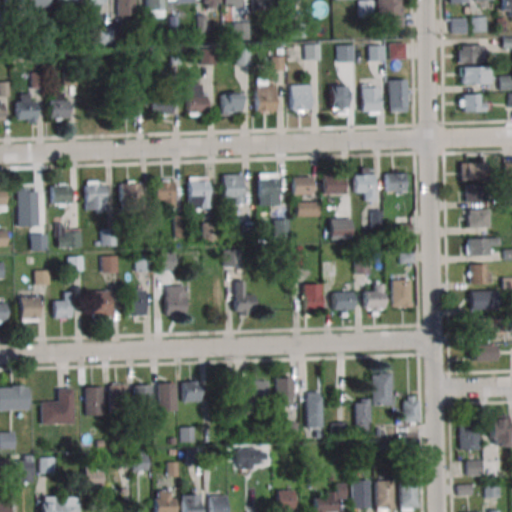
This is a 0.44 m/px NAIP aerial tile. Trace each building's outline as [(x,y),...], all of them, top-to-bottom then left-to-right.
[(115,0),(116,15),(134,15),(133,0),(115,0)] [(144,0),(144,16),(162,16),(161,0),(144,0)] [(199,0),(200,8),(217,8),(217,0),(199,0)] [(398,0),(374,0),(375,29),(399,29),(398,0)] [(483,16),(470,16),(470,31),(483,31),(483,16)] [(463,33),(463,18),(449,18),(449,33),(463,33)] [(247,38),(247,22),(233,22),(233,38),(247,38)] [(95,44),(110,44),(110,26),(95,26),(95,44)] [(402,59),(402,42),(386,42),(386,59),(402,59)] [(302,44),(302,59),(317,60),(317,44),(302,44)] [(334,45),(334,62),(351,62),(351,45),(334,45)] [(455,63),(482,62),(481,45),(455,45),(455,63)] [(234,64),(248,64),(247,48),(234,49),(234,64)] [(212,63),(212,50),(198,50),(198,63),(212,63)] [(486,84),(486,66),(456,66),(456,84),(486,84)] [(511,75),(497,76),(497,90),(511,89),(511,75)] [(386,111),(404,111),(404,79),(386,79),(386,111)] [(203,115),(203,83),(184,83),(184,115),(203,115)] [(288,111),(308,111),(308,84),(288,84),(288,111)] [(377,113),(377,84),(359,84),(359,113),(377,113)] [(345,114),(345,85),(328,85),(328,114),(345,114)] [(253,89),(253,113),(273,113),(273,89),(253,89)] [(67,120),(67,93),(47,93),(47,120),(67,120)] [(219,115),(239,115),(239,93),(219,93),(219,115)] [(33,94),(14,94),(14,122),(33,122),(33,94)] [(483,94),(462,94),(462,111),(483,111),(483,94)] [(149,115),(170,116),(171,98),(151,97),(149,115)] [(135,120),(135,101),(116,101),(116,120),(135,120)] [(511,161),(503,162),(503,177),(511,176),(511,161)] [(483,162),(458,162),(458,180),(483,180),(483,162)] [(352,191),(363,191),(363,200),(373,200),(373,168),(352,168),(352,191)] [(404,193),(404,172),(384,172),(384,193),(404,193)] [(256,173),(256,205),(276,205),(276,173),(256,173)] [(241,203),(241,174),(221,174),(221,203),(241,203)] [(321,194),(341,194),(341,175),(321,175),(321,194)] [(310,176),(291,176),(291,194),(310,194),(310,176)] [(187,209),(206,209),(206,177),(187,177),(187,209)] [(173,180),(152,180),(152,200),(162,200),(162,208),(173,208),(173,180)] [(104,181),(83,181),(83,211),(104,211),(104,181)] [(137,181),(118,181),(118,201),(137,201),(137,181)] [(69,183),(49,183),(49,205),(69,205),(69,183)] [(462,184),(462,201),(484,201),(484,184),(462,184)] [(511,185),(501,186),(501,205),(511,205),(511,185)] [(14,187),(14,206),(34,205),(34,187),(14,187)] [(317,201),(294,201),(294,216),(317,216),(317,201)] [(487,232),(487,209),(464,209),(464,231),(487,232)] [(173,215),(173,237),(182,237),(182,215),(173,215)] [(349,218),(328,218),(328,239),(349,239),(349,218)] [(272,219),(272,237),(286,237),(286,219),(272,219)] [(201,241),(217,241),(217,222),(201,222),(201,241)] [(114,246),(113,228),(99,228),(99,246),(114,246)] [(79,247),(79,230),(55,230),(55,247),(79,247)] [(490,245),(497,245),(497,237),(464,238),(465,255),(490,255),(490,245)] [(80,257),(67,257),(67,265),(69,265),(69,268),(80,268),(80,257)] [(156,268),(172,268),(172,260),(156,260),(156,268)] [(368,260),(354,260),(354,273),(368,273),(368,260)] [(467,283),(488,283),(488,264),(467,264),(467,283)] [(390,279),(390,307),(409,307),(409,279),(390,279)] [(253,313),(253,292),(243,292),(243,280),(233,280),(233,313),(253,313)] [(302,283),(302,313),(319,313),(319,283),(302,283)] [(382,311),(382,283),(372,283),(372,291),(362,291),(362,311),(382,311)] [(184,286),(163,286),(163,315),(184,315),(184,286)] [(125,317),(143,317),(143,289),(125,289),(125,317)] [(109,290),(91,290),(91,317),(109,317),(109,290)] [(351,311),(351,290),(331,290),(331,311),(351,311)] [(61,300),(52,300),(52,318),(71,318),(71,291),(61,291),(61,300)] [(469,310),(495,310),(495,291),(469,291),(469,310)] [(37,295),(18,295),(18,321),(37,321),(37,295)] [(503,336),(503,318),(472,318),(472,336),(503,336)] [(470,361),(492,361),(492,344),(470,344),(470,361)] [(389,405),(389,373),(369,374),(369,398),(352,398),(352,430),(369,430),(369,405),(389,405)] [(291,378),(274,378),(274,400),(291,400),(291,378)] [(181,379),(181,402),(197,402),(197,379),(181,379)] [(265,380),(235,380),(235,406),(265,406),(265,380)] [(174,410),(174,382),(156,382),(156,410),(174,410)] [(125,383),(107,383),(107,400),(125,400),(125,383)] [(150,384),(132,384),(132,412),(150,412),(150,384)] [(0,409),(26,410),(26,385),(0,385),(0,409)] [(102,386),(83,386),(83,415),(102,415),(102,386)] [(70,388),(55,388),(55,401),(39,401),(39,424),(70,424),(70,388)] [(305,428),(320,428),(320,391),(305,391),(305,428)] [(417,395),(401,395),(401,421),(417,421),(417,395)] [(488,414),(488,446),(506,446),(506,414),(488,414)] [(458,450),(478,450),(478,422),(458,422),(458,450)] [(178,429),(180,442),(193,440),(191,426),(178,429)] [(12,432),(0,431),(0,449),(12,449),(12,432)] [(146,451),(130,451),(130,470),(146,470),(146,451)] [(31,455),(14,455),(14,482),(31,482),(31,455)] [(38,472),(53,472),(53,457),(38,457),(38,472)] [(464,475),(497,475),(497,460),(464,460),(464,475)] [(100,463),(83,463),(83,490),(100,490),(100,463)] [(367,479),(349,479),(349,508),(367,508),(367,479)] [(391,511),(391,480),(374,480),(374,511),(391,511)] [(483,497),(497,497),(497,481),(483,481),(483,497)] [(398,511),(415,511),(415,482),(398,482),(398,511)] [(333,511),(333,498),(343,498),(343,483),(333,483),(333,495),(313,495),(312,511),(333,511)] [(172,511),(173,490),(153,490),(152,511),(172,511)] [(292,511),(292,492),(274,492),(274,511),(292,511)] [(198,511),(198,494),(181,494),(180,511),(198,511)] [(39,511),(56,511),(57,495),(39,495),(39,511)] [(226,511),(226,495),(208,495),(207,511),(226,511)] [(78,511),(78,496),(60,496),(59,511),(78,511)] [(0,511),(8,511),(9,500),(0,500),(0,511)]
